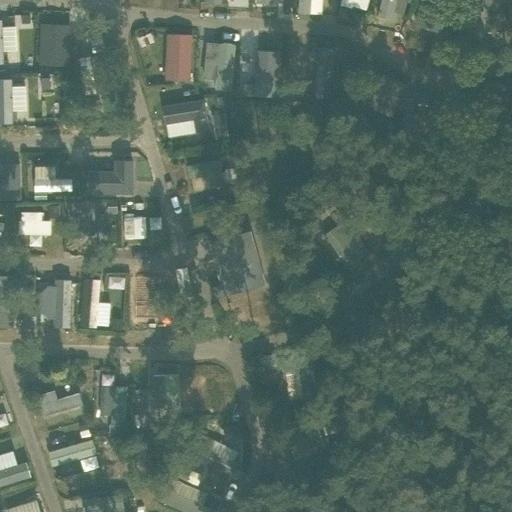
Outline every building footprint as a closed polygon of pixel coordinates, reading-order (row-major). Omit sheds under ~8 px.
[(370,9),(371,0),(342,0),(342,4),(370,9)] [(381,0),(379,10),(406,17),(410,0),(381,0)] [(420,0),(415,25),(443,31),(450,0),(420,0)] [(18,19),(0,20),(0,51),(19,51),(18,19)] [(46,28),(45,58),(67,59),(68,29),(46,28)] [(165,79),(193,79),(194,32),(166,32),(165,79)] [(151,33),(138,38),(142,47),(155,42),(151,33)] [(96,51),(103,50),(102,41),(94,42),(96,51)] [(207,42),(206,76),(235,76),(236,43),(207,42)] [(334,74),(334,46),(318,46),(317,73),(334,74)] [(256,49),(256,82),(243,82),(243,94),(279,95),(280,50),(256,49)] [(82,88),(108,87),(107,54),(81,55),(82,88)] [(0,122),(11,123),(13,88),(0,87),(0,122)] [(498,100),(485,92),(480,101),(493,108),(498,100)] [(231,95),(217,98),(219,108),(233,106),(231,95)] [(163,104),(169,136),(211,128),(205,97),(163,104)] [(211,114),(217,136),(229,132),(223,110),(211,114)] [(189,164),(195,191),(227,184),(221,157),(189,164)] [(0,197),(21,198),(22,162),(0,161),(0,197)] [(144,194),(142,162),(129,162),(130,173),(106,174),(108,211),(118,210),(117,196),(144,194)] [(36,189),(75,189),(75,176),(57,176),(57,164),(36,164),(36,189)] [(59,218),(59,206),(49,206),(49,218),(59,218)] [(20,232),(52,231),(51,219),(42,220),(41,209),(19,210),(20,232)] [(148,237),(148,214),(125,214),(124,237),(148,237)] [(251,230),(221,238),(226,259),(214,262),(223,296),(266,284),(251,230)] [(0,325),(17,326),(18,275),(0,274),(0,325)] [(74,324),(72,278),(49,278),(50,325),(74,324)] [(133,310),(148,310),(148,278),(133,278),(133,310)] [(101,301),(100,322),(110,322),(111,302),(101,301)] [(36,326),(36,315),(26,315),(26,326),(36,326)] [(122,329),(122,318),(111,318),(111,329),(122,329)] [(304,392),(317,391),(315,369),(301,370),(304,392)] [(183,414),(181,373),(153,374),(154,408),(166,408),(166,415),(183,414)] [(223,415),(221,374),(195,375),(197,416),(223,415)] [(56,388),(41,392),(47,413),(84,402),(81,392),(59,398),(56,388)] [(0,426),(10,424),(7,412),(0,413),(0,426)] [(147,415),(135,414),(134,425),(147,425),(147,415)] [(121,426),(112,425),(112,437),(121,437),(121,426)] [(80,458),(83,470),(100,466),(94,439),(49,450),(52,464),(80,458)] [(30,460),(18,462),(16,450),(0,453),(0,483),(33,477),(30,460)] [(189,511),(211,511),(214,508),(204,503),(207,496),(167,478),(158,497),(189,511)] [(84,495),(84,511),(124,511),(123,494),(84,495)] [(44,511),(40,497),(6,508),(7,511),(44,511)] [(175,511),(154,502),(149,511),(175,511)]
